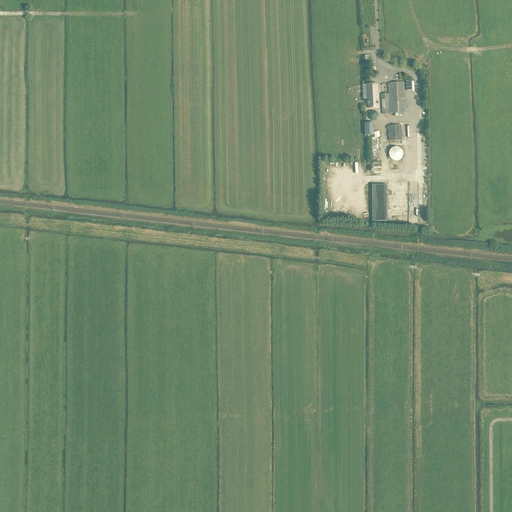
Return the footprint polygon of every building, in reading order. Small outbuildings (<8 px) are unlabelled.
[(404,82),(389,83),(389,94),(391,123),(406,122),(404,82)] [(378,108),(377,84),(367,85),(363,85),(363,93),(367,92),(368,109),(371,108),(376,108),(378,108)] [(371,112),(368,116),(371,121),(377,120),(379,116),(376,111),(371,112)] [(374,123),(369,123),(370,158),(385,158),(384,123),(374,123)] [(389,141),(402,141),(401,125),(388,126),(389,141)] [(396,162),(398,161),(400,161),(401,159),(402,158),(403,156),(403,154),(402,152),(401,150),(400,149),(398,148),(396,148),(394,148),(392,149),(391,150),(390,152),(389,154),(389,156),(390,157),(391,159),(392,160),(394,161),(396,162)] [(372,221),(387,221),(387,185),(372,185),(372,221)]
